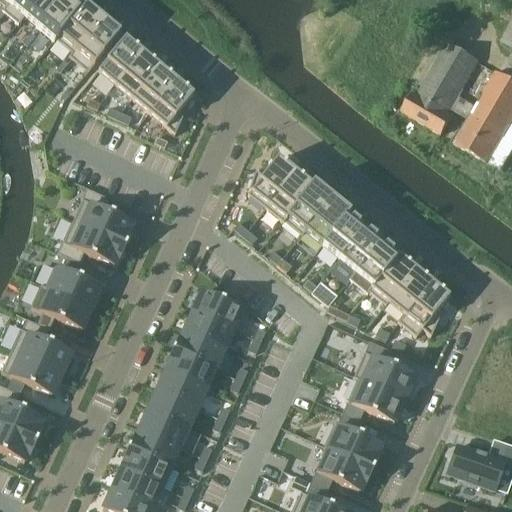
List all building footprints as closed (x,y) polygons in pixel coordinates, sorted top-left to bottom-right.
[(0,0),(0,6),(4,10),(5,11),(14,0),(0,0)] [(4,10),(1,14),(17,28),(24,21),(23,20),(39,0),(14,0),(5,11),(4,10)] [(39,0),(23,20),(24,21),(38,32),(64,0),(39,0)] [(69,0),(64,0),(38,32),(53,45),(55,43),(54,42),(81,10),(80,9),(69,0)] [(81,10),(54,42),(55,43),(71,56),(72,57),(100,23),(99,21),(99,20),(99,19),(86,9),(85,9),(84,9),(82,7),(80,9),(81,10)] [(71,56),(68,60),(87,76),(119,38),(116,36),(117,35),(116,35),(116,34),(104,23),(103,24),(103,23),(103,24),(102,24),(100,23),(72,57),(71,56)] [(511,25),(501,45),(511,51),(511,25)] [(124,42),(97,75),(115,89),(142,57),(137,53),(137,52),(135,50),(134,51),(124,42)] [(447,46),(417,98),(448,116),(451,112),(468,122),(475,109),(473,108),(473,109),(457,100),(478,64),(447,46)] [(142,57),(115,89),(131,103),(158,71),(153,66),(154,66),(151,64),(142,57)] [(158,71),(131,103),(148,117),(175,84),(170,80),(170,79),(168,77),(167,78),(158,71)] [(468,122),(453,146),(488,166),(511,124),(511,83),(496,73),(475,109),(468,122)] [(175,84),(148,117),(174,138),(182,121),(177,117),(192,99),(186,94),(187,93),(185,91),(184,92),(175,84)] [(413,96),(402,115),(440,137),(452,118),(448,116),(417,98),(413,96)] [(89,102),(85,109),(96,114),(100,107),(89,102)] [(109,111),(106,118),(117,123),(120,116),(109,111)] [(120,116),(117,123),(128,128),(131,121),(120,116)] [(156,140),(153,147),(164,152),(167,145),(156,140)] [(250,194),(247,198),(265,212),(294,176),(285,168),(283,166),(277,162),(262,180),(254,174),(248,192),(250,194)] [(294,176),(265,212),(282,227),(284,225),(283,224),(311,190),(310,189),(302,182),(302,181),(300,179),(299,180),(294,176)] [(311,190),(283,224),(284,225),(301,239),(304,235),(330,202),(312,187),(310,189),(311,190)] [(81,204),(72,225),(125,249),(132,233),(130,232),(133,226),(103,213),(108,202),(86,192),(80,204),(81,204)] [(330,202),(304,235),(321,249),(346,218),(347,219),(349,217),(330,202)] [(346,218),(321,249),(338,263),(363,232),(347,219),(346,218)] [(61,245),(56,257),(66,262),(78,267),(83,256),(113,270),(116,264),(118,265),(125,249),(72,225),(63,245),(61,245)] [(238,226),(233,232),(242,240),(247,234),(238,226)] [(363,232),(338,263),(354,276),(355,276),(380,246),(363,232)] [(247,234),(242,240),(251,248),(257,242),(247,234)] [(354,276),(348,283),(366,298),(368,296),(367,296),(397,259),(380,246),(355,276),(354,276)] [(272,254),(267,261),(277,268),(282,262),(272,254)] [(397,259),(367,296),(368,296),(385,310),(388,306),(387,305),(413,273),(408,269),(409,268),(406,266),(406,267),(397,259)] [(45,290),(44,291),(93,313),(95,309),(95,308),(99,298),(98,297),(101,290),(73,278),(78,267),(66,262),(61,272),(54,269),(45,290)] [(282,262),(277,268),(286,276),(291,269),(282,262)] [(413,273),(387,305),(388,306),(403,318),(404,319),(430,286),(425,282),(426,281),(423,280),(413,273)] [(307,282),(302,288),(311,296),(316,290),(307,282)] [(316,290),(311,296),(328,310),(336,300),(319,286),(316,290)] [(403,318),(397,326),(415,341),(421,333),(430,340),(438,323),(433,319),(448,301),(442,296),(442,295),(440,293),(439,294),(430,286),(404,319),(403,318)] [(40,288),(30,311),(41,316),(36,327),(49,333),(53,322),(81,334),(84,327),(86,328),(90,318),(91,318),(93,313),(44,291),(45,290),(40,288)] [(202,294),(192,315),(232,334),(242,313),(202,294)] [(338,313),(334,320),(345,325),(349,318),(338,313)] [(192,315),(183,335),(223,353),(232,334),(192,315)] [(349,318),(345,325),(356,330),(360,323),(349,318)] [(20,333),(10,354),(63,379),(65,374),(70,363),(68,363),(71,356),(44,343),(49,333),(36,327),(26,322),(21,333),(20,333)] [(378,331),(375,339),(386,344),(389,336),(378,331)] [(257,332),(252,343),(260,346),(265,335),(257,332)] [(178,341),(172,354),(214,373),(223,353),(183,335),(180,342),(178,341)] [(252,343),(247,354),(255,357),(260,346),(252,343)] [(394,343),(391,350),(402,356),(405,348),(394,343)] [(364,356),(352,381),(357,383),(357,382),(406,404),(408,399),(407,399),(412,389),(411,388),(414,379),(385,366),(390,355),(369,345),(364,356)] [(10,354),(0,376),(11,381),(6,392),(19,398),(24,387),(51,400),(54,393),(56,394),(61,383),(63,379),(10,354)] [(168,367),(165,374),(206,392),(214,373),(172,354),(166,366),(168,367)] [(240,371),(235,382),(242,385),(247,374),(240,371)] [(165,374),(156,394),(197,412),(206,392),(165,374)] [(235,382),(229,393),(237,396),(242,385),(235,382)] [(346,406),(341,417),(358,424),(363,414),(393,427),(397,418),(398,419),(403,409),(404,409),(406,404),(357,382),(357,383),(346,406)] [(0,428),(36,445),(43,429),(41,428),(43,422),(14,409),(19,398),(6,392),(0,389),(0,428)] [(156,394),(147,413),(188,432),(197,412),(156,394)] [(222,410),(217,421),(224,425),(229,414),(222,410)] [(147,413),(138,433),(179,451),(188,432),(147,413)] [(334,427),(323,452),(327,454),(327,453),(372,473),(379,457),(377,456),(381,448),(353,435),(358,424),(341,417),(336,428),(334,427)] [(217,421),(212,432),(219,436),(224,425),(217,421)] [(0,455),(24,466),(26,460),(29,461),(36,445),(0,428),(0,455)] [(133,439),(127,452),(170,471),(179,451),(138,433),(135,440),(133,439)] [(455,449),(445,478),(493,494),(502,467),(511,470),(511,450),(494,444),(488,461),(455,449)] [(204,450),(199,461),(206,464),(211,453),(204,450)] [(124,466),(121,472),(161,491),(170,471),(127,452),(121,465),(124,466)] [(315,476),(310,487),(326,494),(331,483),(359,496),(363,487),(365,488),(372,473),(327,453),(327,454),(317,477),(315,476)] [(199,461),(194,472),(201,475),(206,464),(199,461)] [(121,472),(112,492),(152,510),(161,491),(121,472)] [(300,495),(292,511),(336,511),(321,505),(326,494),(310,487),(305,498),(300,495)] [(186,489),(181,500),(188,503),(193,492),(186,489)] [(112,492),(102,511),(151,511),(152,510),(112,492)] [(181,500),(176,511),(178,511),(184,511),(188,503),(181,500)]
